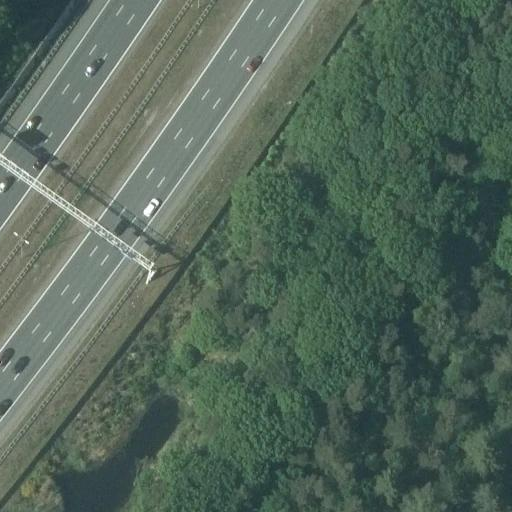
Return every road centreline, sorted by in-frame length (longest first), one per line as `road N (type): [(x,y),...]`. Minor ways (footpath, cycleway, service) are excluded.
road 1 (track): [(200,511),(319,161),(420,0)]
road 2 (motorway): [(0,383),(156,179),(276,0)]
road 3 (motorway): [(134,0),(0,189)]
